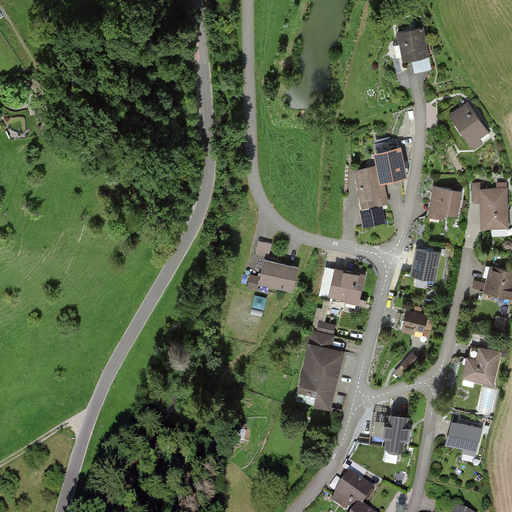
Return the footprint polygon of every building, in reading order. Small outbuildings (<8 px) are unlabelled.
[(426,27),(398,33),(404,61),(432,56),(426,27)] [(494,138),(471,103),(452,115),(475,150),(494,138)] [(357,170),(365,209),(392,204),(387,179),(409,175),(404,147),(377,152),(380,166),(357,170)] [(484,231),(511,230),(509,184),(498,184),(499,189),(482,190),(482,185),(474,185),(475,203),(482,203),(484,231)] [(464,191),(436,186),(431,217),(447,219),(448,214),(460,216),(464,191)] [(261,239),(256,252),(269,256),(273,243),(261,239)] [(444,252),(418,247),(413,275),(439,280),(444,252)] [(304,266),(267,259),(262,283),(299,291),(304,266)] [(511,270),(493,266),(487,291),(511,296),(511,270)] [(361,304),(366,275),(328,268),(322,296),(361,304)] [(256,293),(253,312),(264,314),(268,296),(256,293)] [(431,315),(410,309),(404,331),(425,336),(431,315)] [(298,402),(334,411),(348,351),(335,348),(338,334),(315,329),(298,402)] [(463,379),(496,385),(503,350),(481,346),(479,359),(468,357),(463,379)] [(415,351),(403,364),(410,370),(422,358),(415,351)] [(493,413),(497,386),(483,385),(479,411),(493,413)] [(415,415),(376,411),(371,452),(410,457),(415,415)] [(485,428),(454,420),(448,446),(479,453),(485,428)] [(371,511),(365,508),(377,488),(352,472),(334,500),(352,511),(371,511)]
